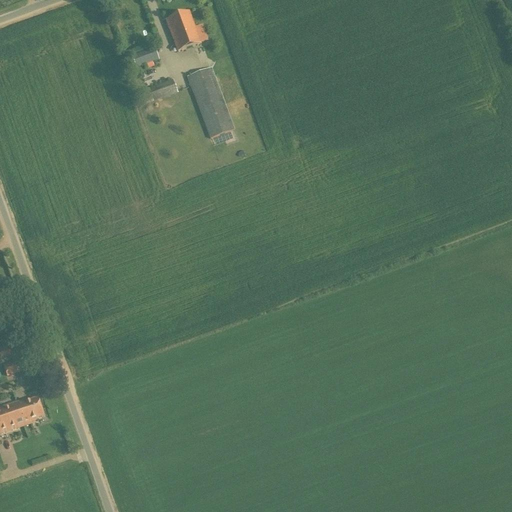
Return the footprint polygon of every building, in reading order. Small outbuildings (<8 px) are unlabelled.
[(178,53),(201,44),(189,13),(166,21),(178,53)] [(136,69),(159,60),(154,48),(131,56),(136,69)] [(210,140),(235,131),(212,69),(187,78),(210,140)] [(137,90),(144,88),(142,80),(134,83),(137,90)] [(143,106),(178,94),(173,82),(139,94),(143,106)] [(0,359),(20,354),(17,343),(0,347),(0,359)] [(22,372),(19,362),(4,367),(7,377),(22,372)] [(24,401),(16,404),(21,417),(22,417),(26,426),(32,424),(31,421),(44,417),(38,399),(24,404),(24,401)] [(0,434),(26,426),(22,417),(21,417),(16,404),(0,409),(0,434)]
